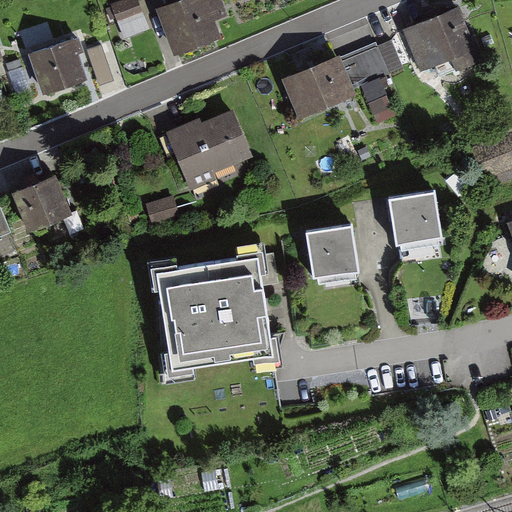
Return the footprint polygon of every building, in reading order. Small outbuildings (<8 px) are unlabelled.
[(138,0),(126,0),(112,5),(124,38),(149,29),(138,0)] [(224,0),(184,0),(157,10),(175,57),(223,39),(216,21),(230,16),(224,0)] [(462,14),(409,36),(428,81),(479,60),(462,14)] [(77,42),(39,55),(48,92),(89,79),(77,42)] [(343,62),(293,83),(303,116),(355,95),(343,62)] [(231,117),(176,138),(192,183),(247,160),(231,117)] [(511,168),(511,132),(472,148),(484,179),(511,168)] [(58,178),(19,194),(35,235),(74,219),(58,178)] [(443,239),(436,193),(390,200),(397,246),(443,239)] [(361,274),(354,226),(307,233),(314,281),(361,274)] [(275,358),(260,259),(158,274),(173,374),(275,358)]
